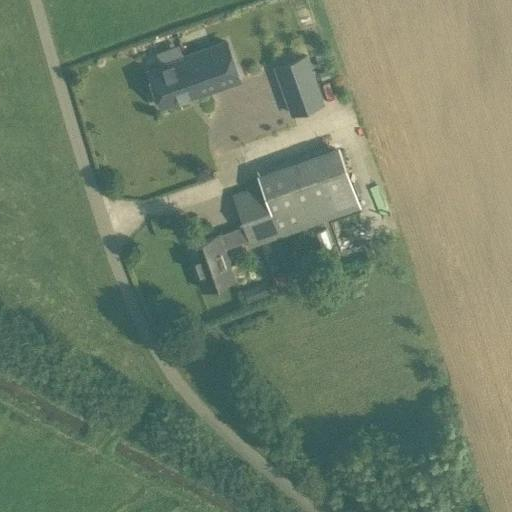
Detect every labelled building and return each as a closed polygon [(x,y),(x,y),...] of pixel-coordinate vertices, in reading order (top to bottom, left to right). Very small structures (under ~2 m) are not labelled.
[(239,79),(226,41),(185,55),(185,56),(148,69),(161,105),(198,92),(198,93),(239,79)] [(305,55),(275,66),(283,90),(314,79),(305,55)] [(314,79),(283,90),(292,113),(322,103),(314,79)] [(202,288),(234,277),(224,247),(250,238),(252,243),(281,233),(264,185),(235,195),(246,225),(219,234),(219,233),(187,244),(202,288)] [(260,297),(270,293),(265,282),(256,286),(260,297)]
